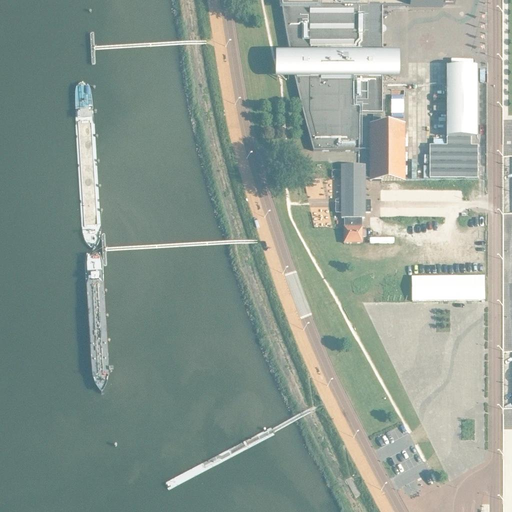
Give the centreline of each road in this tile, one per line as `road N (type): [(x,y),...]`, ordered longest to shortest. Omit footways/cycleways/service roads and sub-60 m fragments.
road 1 (unclassified): [(410,511),(301,290),(259,154),(231,0)]
road 2 (tertiary): [(500,0),(500,511)]
